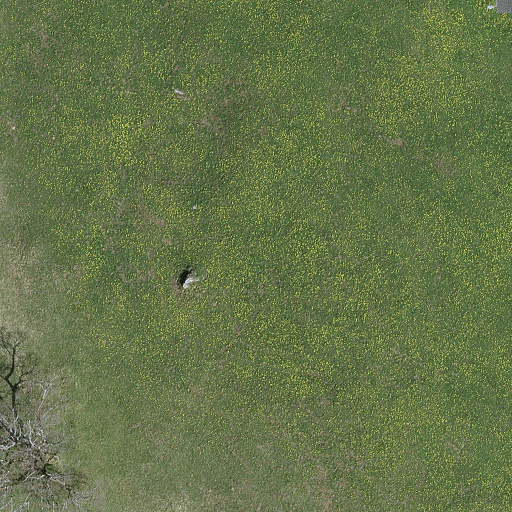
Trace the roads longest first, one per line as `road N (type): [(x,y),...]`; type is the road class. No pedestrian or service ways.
road 1 (track): [(511,300),(450,197),(412,47),(412,0)]
road 2 (track): [(337,0),(450,197)]
